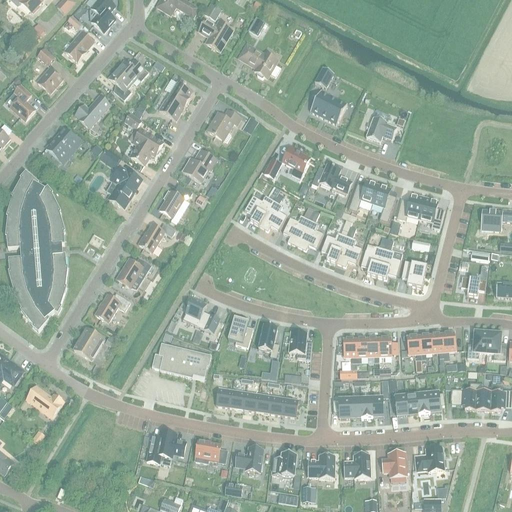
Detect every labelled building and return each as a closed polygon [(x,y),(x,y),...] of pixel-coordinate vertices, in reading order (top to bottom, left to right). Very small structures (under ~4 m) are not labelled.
[(21,4),(31,14),(44,0),(13,0),(11,2),(18,8),(21,4)] [(70,0),(64,0),(57,8),(57,9),(65,16),(65,15),(75,4),(70,0)] [(115,8),(106,0),(99,0),(91,10),(97,16),(91,24),(104,35),(115,22),(109,16),(115,8)] [(161,0),(156,9),(171,18),(176,9),(193,20),(199,10),(181,0),(161,0)] [(215,22),(221,11),(210,5),(204,16),(215,22)] [(72,18),(68,23),(77,31),(81,27),(72,18)] [(206,45),(220,54),(233,33),(219,24),(216,28),(206,22),(199,34),(209,40),(206,45)] [(94,44),(82,33),(64,54),(76,64),(77,64),(78,65),(87,54),(86,53),(94,44)] [(264,56),(247,46),(239,60),(252,68),(252,67),(256,69),(254,73),(257,75),(257,76),(257,78),(262,80),(263,80),(264,79),(267,81),(278,63),(265,55),(264,56)] [(45,50),(37,59),(48,68),(55,60),(45,50)] [(120,68),(117,72),(132,85),(137,80),(141,83),(149,75),(138,65),(133,71),(124,62),(119,67),(120,68)] [(161,75),(170,80),(174,75),(165,69),(161,75)] [(323,69),(315,84),(326,91),(334,76),(323,69)] [(37,85),(50,96),(63,81),(50,70),(37,85)] [(132,85),(117,72),(114,75),(113,75),(108,80),(118,88),(113,93),(124,103),(132,94),(128,91),(132,85)] [(166,101),(159,113),(176,123),(184,110),(190,101),(189,100),(193,93),(177,84),(167,102),(166,101)] [(26,104),(31,97),(20,87),(14,94),(19,99),(10,109),(26,123),(36,112),(26,104)] [(347,106),(320,93),(310,114),(337,127),(347,106)] [(110,107),(100,98),(89,111),(84,107),(75,117),(80,121),(79,122),(89,130),(110,107)] [(241,120),(228,112),(224,119),(218,115),(207,133),(215,138),(216,137),(223,141),(223,143),(224,141),(227,143),(231,137),(228,135),(234,126),(237,127),(241,120)] [(142,123),(130,115),(124,123),(136,131),(142,123)] [(374,120),(366,140),(380,145),(382,139),(392,142),(397,130),(387,126),(388,125),(374,120)] [(64,130),(46,151),(61,164),(69,154),(72,156),(81,146),(64,130)] [(0,150),(1,149),(2,150),(10,140),(0,131),(0,150)] [(159,152),(163,145),(142,132),(134,145),(138,147),(135,152),(132,152),(131,155),(131,157),(131,159),(144,167),(151,156),(155,158),(156,157),(158,156),(160,154),(159,152)] [(103,153),(97,147),(91,153),(97,158),(103,153)] [(282,164),(303,175),(310,160),(297,154),(298,152),(290,148),(282,164)] [(122,160),(107,150),(103,156),(118,166),(122,160)] [(211,173),(217,162),(201,152),(194,163),(191,160),(182,174),(200,184),(208,172),(211,173)] [(271,162),(264,176),(274,181),(281,166),(271,162)] [(352,184),(338,178),(341,172),(327,166),(319,185),(332,190),(331,192),(346,198),(352,184)] [(109,202),(123,211),(137,188),(141,181),(121,169),(112,183),(113,183),(106,194),(112,197),(109,202)] [(39,185),(26,174),(20,180),(21,181),(11,198),(13,199),(6,218),(8,219),(5,239),(7,239),(8,251),(21,250),(21,254),(22,260),(9,261),(10,273),(8,273),(14,292),(12,293),(21,311),(20,312),(33,327),(32,328),(38,334),(50,321),(48,319),(54,314),(58,316),(62,308),(61,308),(67,289),(66,288),(68,268),(67,268),(66,256),(61,256),(61,251),(61,247),(65,246),(64,234),(65,234),(60,215),(61,214),(52,196),(53,195),(48,188),(44,191),(37,187),(39,185)] [(372,206),(379,187),(367,183),(365,189),(357,186),(348,211),(357,214),(361,202),(372,206)] [(166,201),(159,212),(172,220),(184,201),(187,203),(193,195),(179,186),(175,192),(176,193),(174,196),(170,193),(170,194),(168,193),(164,200),(166,201)] [(391,191),(379,187),(372,206),(383,210),(379,222),(388,225),(396,199),(389,197),(391,191)] [(250,223),(259,228),(274,203),(265,197),(262,203),(253,197),(244,212),(253,218),(250,223)] [(419,222),(425,199),(419,198),(418,200),(411,198),(409,204),(402,202),(397,221),(405,223),(406,219),(419,222)] [(425,199),(419,222),(432,225),(431,230),(439,232),(444,212),(436,211),(438,204),(430,203),(431,201),(425,199)] [(283,208),(274,203),(259,228),(268,233),(271,228),(278,232),(287,217),(280,213),(283,208)] [(501,223),(511,223),(511,214),(483,213),(481,226),(493,227),(492,233),(501,233),(501,223)] [(297,248),(310,222),(300,217),(298,223),(290,219),(282,235),(290,238),(287,244),(297,248)] [(319,226),(310,222),(297,248),(306,253),(309,247),(316,251),(324,235),(316,232),(319,226)] [(143,239),(138,246),(153,255),(165,235),(172,239),(175,233),(164,226),(160,232),(152,227),(144,239),(143,239)] [(326,262),(336,266),(347,238),(337,234),(335,240),(327,237),(321,253),(328,256),(326,262)] [(105,242),(94,236),(89,245),(100,251),(105,242)] [(356,242),(347,238),(336,266),(346,269),(348,264),(356,267),(362,250),(354,247),(356,242)] [(379,249),(375,248),(373,254),(365,251),(360,268),(368,270),(367,276),(376,279),(388,241),(382,240),(379,249)] [(388,241),(376,279),(386,282),(388,276),(396,279),(401,262),(402,256),(391,253),(394,243),(388,241)] [(413,242),(411,250),(424,253),(426,245),(413,242)] [(489,256),(476,255),(475,263),(488,264),(489,256)] [(143,270),(148,273),(151,268),(139,260),(136,265),(129,261),(117,281),(131,290),(143,270)] [(401,280),(408,281),(407,287),(422,290),(427,267),(405,263),(401,280)] [(486,282),(462,279),(460,290),(468,291),(467,297),(477,299),(478,293),(485,294),(486,282)] [(511,286),(497,285),(496,299),(511,300),(511,286)] [(108,325),(111,320),(118,309),(125,313),(131,304),(116,295),(113,300),(107,297),(95,317),(108,325)] [(182,322),(213,336),(220,321),(204,314),(207,307),(192,301),(182,322)] [(228,342),(236,344),(235,347),(248,350),(253,331),(247,329),(249,323),(234,319),(228,342)] [(256,330),(253,343),(260,344),(258,351),(271,354),(270,359),(276,361),(279,347),(274,346),(277,331),(264,328),(263,332),(256,330)] [(86,331),(80,341),(98,352),(104,342),(86,331)] [(291,333),(289,354),(297,355),(297,361),(310,363),(312,345),(306,344),(307,335),(291,333)] [(479,355),(486,356),(488,335),(483,335),(475,334),(474,347),(468,346),(467,360),(479,361),(479,355)] [(492,335),(488,335),(486,356),(494,356),(493,362),(505,363),(505,356),(499,355),(501,336),(492,335)] [(442,336),(431,337),(432,356),(443,355),(442,336)] [(455,336),(442,336),(443,355),(444,363),(448,362),(447,354),(456,354),(455,336)] [(431,337),(419,338),(421,362),(426,362),(426,356),(432,356),(431,337)] [(417,363),(421,362),(419,338),(407,339),(408,358),(416,357),(417,363)] [(367,340),(356,341),(357,366),(361,366),(361,360),(368,359),(367,340)] [(378,340),(367,340),(368,359),(374,359),(374,365),(379,365),(379,359),(378,340)] [(391,340),(378,340),(379,359),(392,359),(391,340)] [(92,363),(98,352),(80,341),(73,352),(92,363)] [(357,366),(356,341),(343,341),(344,360),(352,360),(352,366),(357,366)] [(152,370),(160,371),(159,372),(192,380),(193,377),(204,380),(207,368),(209,369),(211,357),(161,346),(159,357),(155,356),(152,370)] [(23,373),(0,356),(0,384),(3,380),(13,387),(23,373)] [(247,358),(242,357),(239,368),(244,369),(247,358)] [(280,363),(273,362),(271,375),(262,373),(261,380),(277,382),(280,363)] [(357,372),(341,373),(341,381),(357,380),(357,372)] [(464,412),(475,413),(477,386),(470,385),(469,392),(466,392),(466,393),(452,392),(451,406),(465,407),(464,412)] [(477,386),(475,413),(490,414),(492,387),(491,386),(491,393),(483,393),(484,386),(477,386)] [(502,387),(492,387),(490,414),(501,414),(501,410),(511,410),(511,401),(511,393),(502,393),(502,387)] [(36,388),(26,401),(52,421),(62,407),(64,404),(54,396),(52,399),(36,388)] [(230,410),(232,392),(219,390),(216,408),(230,410)] [(243,412),(245,394),(232,392),(230,410),(243,412)] [(245,394),(243,412),(256,414),(259,396),(245,394)] [(439,395),(428,396),(430,416),(430,415),(441,414),(440,408),(445,408),(443,395),(439,396),(439,395)] [(259,396),(256,414),(269,416),(272,398),(259,396)] [(428,396),(417,397),(419,417),(430,416),(428,396)] [(417,397),(406,398),(408,417),(418,416),(418,417),(419,417),(417,397)] [(285,400),(272,398),(269,416),(282,418),(285,400)] [(406,398),(395,399),(397,419),(408,417),(406,398)] [(285,400),(282,418),(296,420),(299,402),(285,400)] [(383,400),(372,401),(372,421),(373,420),(384,419),(383,400)] [(350,401),(333,402),(333,415),(339,415),(339,421),(351,421),(350,401)] [(361,401),(350,401),(351,421),(361,420),(361,421),(362,421),(361,401)] [(372,401),(361,401),(362,421),(372,421),(372,401)] [(39,433),(33,441),(39,445),(44,437),(39,433)] [(172,460),(173,456),(183,459),(186,444),(176,442),(177,437),(160,433),(158,441),(151,439),(151,442),(146,463),(160,466),(161,458),(172,460)] [(220,447),(206,444),(206,443),(199,442),(196,459),(195,463),(208,465),(208,462),(217,463),(217,464),(225,466),(227,453),(220,452),(221,447),(220,447)] [(256,450),(251,449),(251,450),(249,450),(247,459),(245,459),(245,457),(238,456),(236,469),(246,470),(245,473),(260,475),(260,472),(262,472),(263,467),(261,466),(264,452),(256,451),(256,450)] [(443,462),(442,450),(426,452),(427,459),(423,459),(423,458),(415,459),(417,474),(428,472),(428,474),(444,472),(444,469),(447,469),(446,461),(443,462)] [(0,473),(4,477),(14,464),(0,452),(0,473)] [(274,460),(272,478),(279,479),(280,477),(294,478),(297,456),(282,454),(281,461),(274,460)] [(389,461),(382,462),(383,475),(390,474),(390,480),(407,479),(405,455),(389,456),(389,461)] [(308,463),(308,480),(319,480),(319,481),(335,481),(335,458),(319,457),(319,463),(308,463)] [(354,481),(371,481),(370,457),(353,457),(354,465),(354,479),(354,481)] [(344,480),(354,479),(354,465),(349,465),(349,463),(343,464),(344,480)] [(225,497),(241,499),(243,489),(227,487),(225,497)] [(311,490),(303,489),(303,504),(311,505),(311,490)] [(280,496),(278,505),(297,508),(298,499),(280,496)] [(153,511),(143,508),(141,511),(178,511),(182,502),(176,499),(174,505),(164,501),(159,511),(153,511)] [(424,511),(440,511),(440,502),(424,502),(424,511)]
